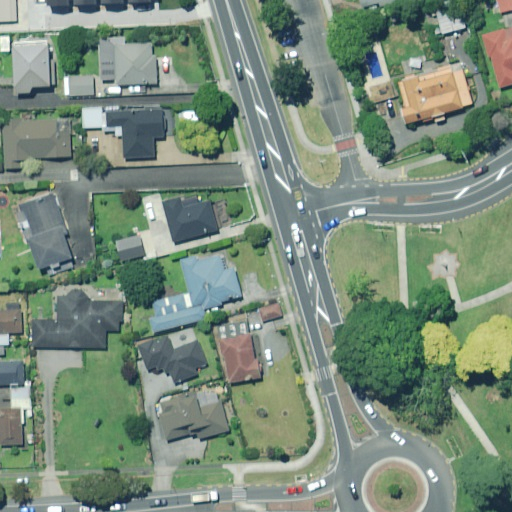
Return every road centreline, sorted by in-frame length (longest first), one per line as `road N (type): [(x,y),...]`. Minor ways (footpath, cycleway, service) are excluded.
road 1 (secondary): [(101,511),(292,491),(350,476)]
road 2 (secondary): [(227,0),(300,216)]
road 3 (residential): [(359,201),(304,0)]
road 4 (secondary): [(352,470),(313,327),(319,286)]
road 5 (secondary): [(319,286),(358,393),(409,445)]
road 6 (tertiary): [(511,167),(470,190),(359,201)]
